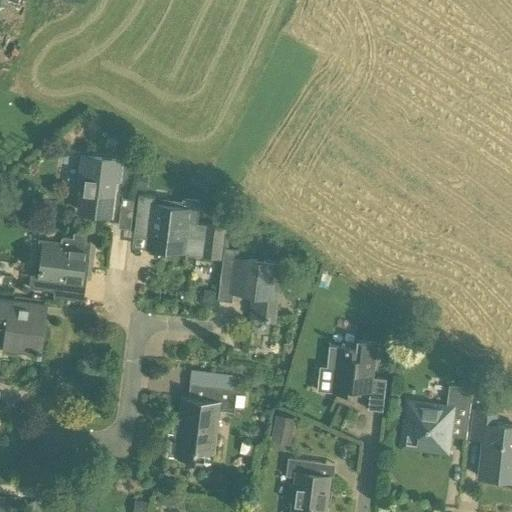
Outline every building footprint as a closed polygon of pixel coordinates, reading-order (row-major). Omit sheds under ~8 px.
[(122,181),(124,161),(117,160),(117,159),(83,155),(80,186),(83,186),(80,211),(111,215),(115,181),(122,181)] [(197,203),(138,195),(133,233),(158,236),(157,249),(201,255),(202,244),(192,242),(197,203)] [(132,211),(133,199),(121,198),(120,209),(132,211)] [(221,258),(225,226),(205,223),(202,244),(201,255),(221,258)] [(85,241),(86,234),(73,232),(73,237),(61,236),(60,245),(42,243),(38,275),(29,274),(28,288),(54,291),(56,277),(84,281),(89,241),(85,241)] [(273,319),(280,262),(236,257),(232,291),(255,293),(252,316),(273,319)] [(41,354),(41,350),(39,349),(45,304),(0,298),(0,327),(6,328),(4,348),(37,352),(37,354),(41,354)] [(373,378),(377,342),(356,339),(355,348),(328,345),(325,367),(333,368),(331,392),(350,394),(351,389),(369,391),(367,409),(382,411),(386,379),(373,378)] [(211,386),(235,389),(237,375),(213,372),(211,386)] [(211,386),(189,383),(187,396),(181,396),(176,433),(168,432),(165,457),(194,461),(195,452),(212,454),(218,410),(233,412),(235,389),(211,386)] [(468,416),(472,387),(449,384),(446,406),(408,401),(403,431),(417,433),(416,447),(444,451),(449,414),(468,416)] [(511,479),(511,425),(495,423),(496,411),(474,409),(471,437),(483,438),(478,475),(511,479)] [(289,444),(295,418),(275,414),(270,441),(289,444)] [(325,511),(330,475),(314,473),(315,460),(288,457),(286,474),(294,475),(289,511),(325,511)]
